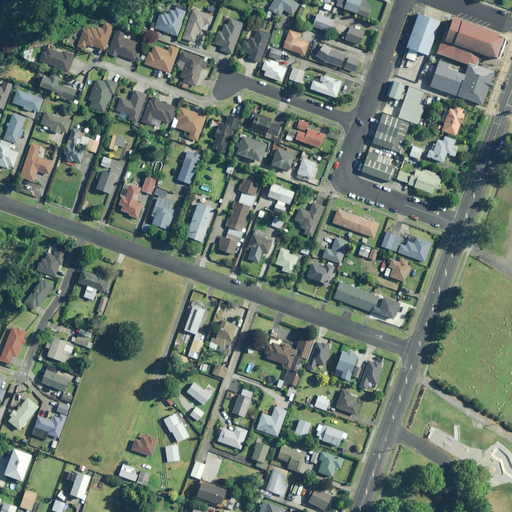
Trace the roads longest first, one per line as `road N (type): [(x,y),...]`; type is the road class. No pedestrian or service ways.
road 1 (residential): [(86,232),(416,352)]
road 2 (residential): [(462,225),(345,181),(359,123)]
road 3 (residential): [(21,375),(86,232)]
road 4 (residential): [(89,58),(204,100),(226,86)]
road 5 (tertiary): [(462,225),(511,88)]
road 6 (residential): [(226,86),(242,80),(359,123)]
road 7 (tertiary): [(416,352),(462,225)]
road 8 (residential): [(359,123),(404,0)]
